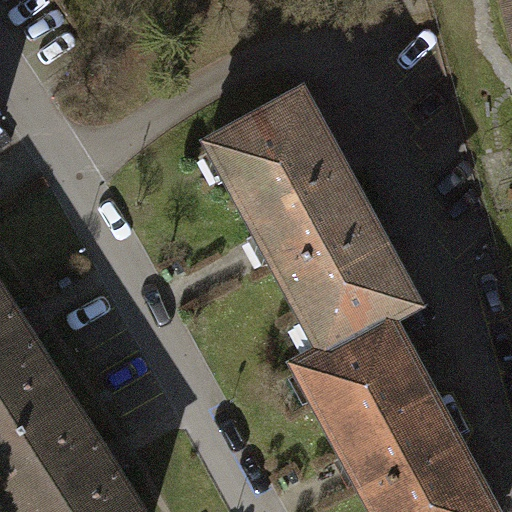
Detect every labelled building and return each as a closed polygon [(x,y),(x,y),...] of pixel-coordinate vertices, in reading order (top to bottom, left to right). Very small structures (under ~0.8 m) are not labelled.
[(511,0),(499,0),(511,47),(511,0)] [(428,305),(313,92),(209,148),(324,361),(398,321),(428,305)] [(0,450),(80,402),(0,273),(0,450)] [(500,511),(398,321),(324,361),(296,376),(368,511),(500,511)] [(0,511),(147,511),(80,402),(0,450),(0,511)]
